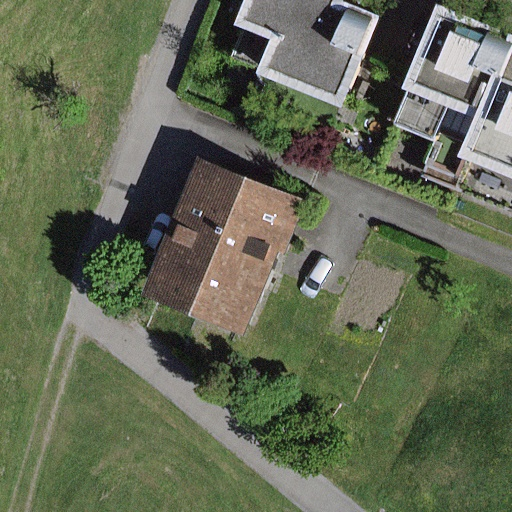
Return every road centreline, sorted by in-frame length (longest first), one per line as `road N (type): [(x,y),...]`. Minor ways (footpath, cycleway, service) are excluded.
road 1 (residential): [(155,111),(89,311),(342,511)]
road 2 (residential): [(155,111),(511,263)]
